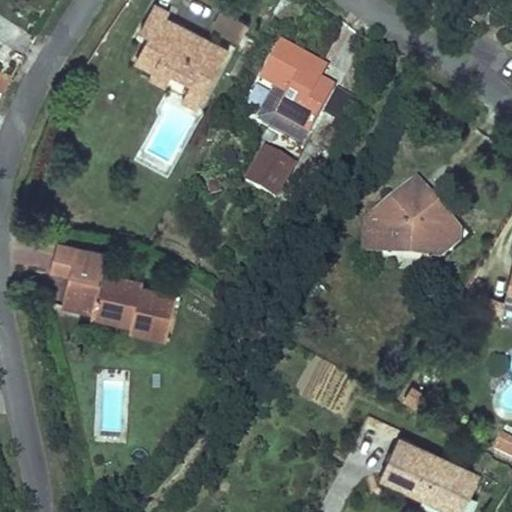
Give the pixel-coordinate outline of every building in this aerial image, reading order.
[(229,51),(166,17),(170,11),(155,2),(141,29),(150,33),(155,36),(149,46),(144,44),(136,58),(155,68),(159,61),(174,70),(193,80),(182,100),(197,109),(229,51)] [(250,22),(223,8),(214,26),(240,40),(250,22)] [(475,23),(466,17),(462,22),(471,29),(475,23)] [(149,46),(155,36),(150,33),(144,44),(149,46)] [(309,133),(334,86),(319,78),(310,73),(316,62),(316,61),(279,41),(260,78),(274,86),(287,93),(276,114),(308,132),(309,133)] [(235,79),(253,47),(248,44),(231,77),(235,79)] [(166,85),(174,70),(159,61),(155,68),(150,76),(166,85)] [(319,78),(326,67),(316,62),(310,73),(319,78)] [(308,132),(276,114),(287,93),(274,86),(255,120),(301,145),(308,132)] [(342,122),(356,98),(337,87),(324,112),(342,122)] [(275,198),(295,163),(265,147),(246,182),(275,198)] [(459,230),(449,217),(433,216),(434,200),(416,179),(366,222),(363,251),(391,254),(401,245),(418,247),(427,257),(459,230)] [(449,217),(434,200),(433,216),(449,217)] [(290,230),(300,212),(293,208),(283,226),(290,230)] [(440,258),(459,242),(459,230),(427,257),(440,258)] [(177,294),(142,286),(144,281),(102,271),(107,253),(58,241),(51,267),(70,272),(63,304),(93,311),(94,305),(134,315),(132,325),(130,330),(166,339),(177,294)] [(427,257),(418,247),(401,245),(391,254),(427,257)] [(253,285),(259,273),(246,265),(239,276),(253,285)] [(134,315),(94,305),(93,311),(92,315),(132,325),(134,315)] [(421,410),(430,393),(411,383),(401,400),(421,410)] [(402,430),(368,414),(366,420),(399,435),(402,430)] [(481,474),(399,435),(381,474),(415,490),(418,485),(425,488),(423,494),(445,504),(453,486),(471,494),(481,474)] [(511,458),(511,441),(501,435),(494,449),(511,458)] [(423,494),(425,488),(418,485),(415,490),(423,494)] [(462,511),(471,494),(453,486),(445,504),(461,511),(462,511)]
